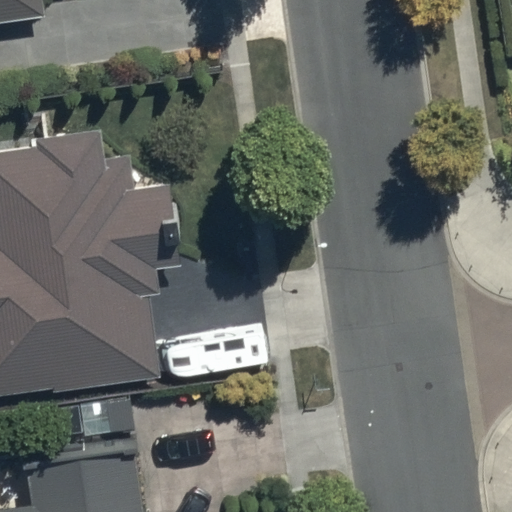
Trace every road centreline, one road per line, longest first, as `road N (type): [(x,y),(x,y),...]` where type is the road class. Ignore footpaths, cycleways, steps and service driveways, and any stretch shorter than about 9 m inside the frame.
road 1 (residential): [(339,0),(391,376)]
road 2 (residential): [(391,376),(410,511)]
road 3 (residential): [(511,357),(391,376)]
